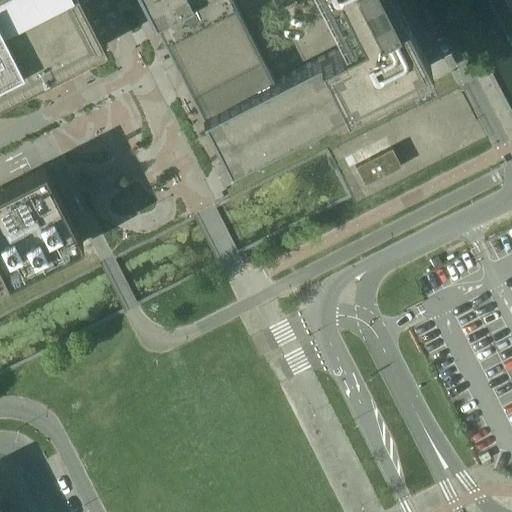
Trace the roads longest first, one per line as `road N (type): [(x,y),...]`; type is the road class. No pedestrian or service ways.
road 1 (unclassified): [(329,322),(341,368),(409,511)]
road 2 (unclassified): [(434,0),(511,164)]
road 3 (unclassified): [(497,511),(400,393)]
road 4 (unclassified): [(96,511),(58,437),(35,419),(0,415)]
road 5 (unclassified): [(386,258),(511,196)]
road 6 (unclassified): [(460,511),(400,393)]
